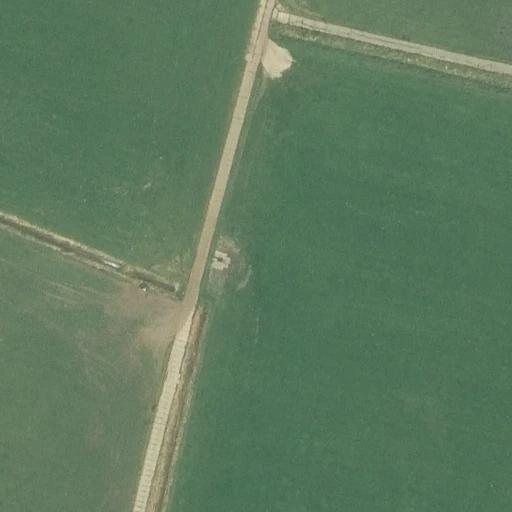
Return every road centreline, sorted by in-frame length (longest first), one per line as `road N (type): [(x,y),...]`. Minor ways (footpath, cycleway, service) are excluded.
road 1 (track): [(264,13),(142,511)]
road 2 (track): [(511,71),(264,13)]
